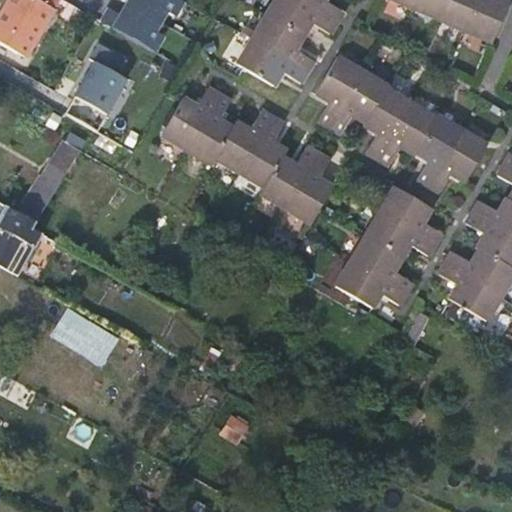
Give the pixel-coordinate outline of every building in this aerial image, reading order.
[(0,0),(0,30),(31,48),(53,9),(36,0),(0,0)] [(111,11),(103,26),(145,49),(156,55),(165,39),(157,35),(168,15),(176,19),(184,5),(185,3),(179,0),(132,0),(123,18),(111,11)] [(334,33),(341,22),(303,0),(277,0),(269,15),(306,37),(315,23),(334,33)] [(303,0),(341,22),(348,11),(330,0),(303,0)] [(417,0),(415,7),(441,19),(449,0),(417,0)] [(449,0),(441,19),(465,30),(479,0),(449,0)] [(479,0),(465,30),(494,43),(511,5),(501,0),(479,0)] [(298,51),(306,37),(269,15),(255,40),(311,73),(317,62),(298,51)] [(305,84),(311,73),(255,40),(240,65),(276,87),(285,73),(305,84)] [(154,99),(159,102),(177,68),(156,55),(145,49),(143,54),(169,70),(154,99)] [(128,80),(93,61),(74,96),(109,115),(128,80)] [(327,128),(332,131),(365,76),(341,62),(319,99),(332,108),(322,125),(327,128)] [(354,121),(369,130),(389,94),(391,90),(365,76),(332,131),(338,134),(344,138),(354,121)] [(188,153),(222,97),(214,92),(210,90),(199,108),(185,101),(164,137),(188,153)] [(375,157),(382,161),(414,108),(389,94),(369,130),(368,132),(380,139),(371,154),(375,157)] [(227,100),(222,97),(188,153),(211,167),(216,161),(235,131),(221,122),(232,104),(227,100)] [(416,161),(418,158),(439,123),(414,108),(382,161),(389,165),(393,167),(403,153),(416,161)] [(239,124),(235,131),(216,161),(239,175),(272,122),(266,118),(262,115),(251,132),(239,124)] [(425,186),(431,189),(464,134),(441,120),(439,123),(418,158),(431,165),(421,184),(425,186)] [(277,125),(272,122),(239,175),(265,191),(284,161),(288,154),(275,146),(284,130),(277,125)] [(464,134),(431,189),(436,192),(444,197),(454,179),(467,187),(490,149),(464,134)] [(62,142),(21,216),(36,225),(79,151),(62,142)] [(297,169),(284,161),(265,191),(262,197),(286,212),(318,157),(313,154),(308,151),(297,169)] [(326,162),(318,157),(286,212),(310,227),(331,191),(320,183),(331,164),(326,162)] [(508,164),(503,171),(511,176),(511,160),(510,159),(508,164)] [(511,190),(511,195),(507,204),(511,206),(511,176),(503,171),(499,178),(497,181),(511,190)] [(379,215),(435,247),(439,240),(440,237),(423,227),(431,213),(393,191),(379,215)] [(36,225),(21,216),(0,204),(0,267),(20,279),(42,236),(32,231),(36,225)] [(480,211),(475,220),(511,240),(511,206),(507,204),(499,217),(482,207),(480,211)] [(430,255),(435,247),(379,215),(364,240),(403,262),(411,249),(429,258),(430,255)] [(485,240),(478,253),(511,272),(511,240),(475,220),(470,227),(469,230),(485,240)] [(393,278),(403,262),(364,240),(348,268),(405,300),(409,292),(411,289),(393,278)] [(452,260),(447,269),(502,300),(511,282),(511,272),(478,253),(470,266),(453,257),(452,260)] [(400,308),(405,300),(348,268),(334,292),(373,313),(380,302),(399,311),(400,308)] [(502,300),(447,269),(442,277),(440,280),(457,290),(448,303),(487,325),(502,300)] [(65,309),(51,340),(107,366),(121,335),(65,309)] [(407,333),(402,344),(415,351),(421,341),(407,333)] [(211,378),(220,361),(209,355),(200,373),(211,378)] [(231,412),(219,433),(240,446),(252,425),(231,412)] [(507,511),(511,502),(511,497),(500,491),(493,503),(507,511)]
